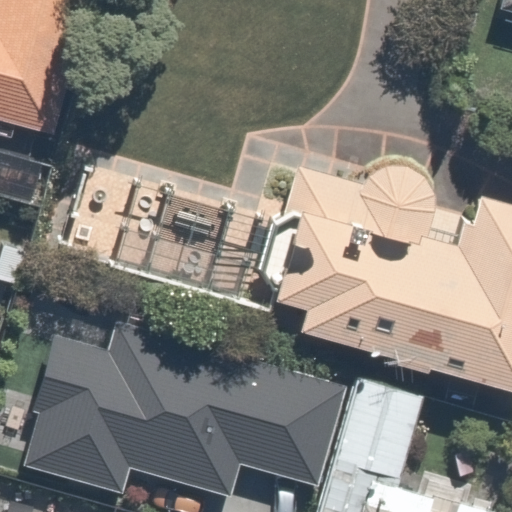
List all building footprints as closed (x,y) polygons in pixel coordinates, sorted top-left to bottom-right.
[(93,0),(0,0),(0,124),(38,140),(93,0)] [(511,15),(511,0),(485,0),(484,7),(511,15)] [(231,192),(85,142),(49,247),(116,270),(268,318),(511,401),(511,200),(258,113),(231,192)] [(0,362),(9,331),(0,327),(0,362)] [(438,398),(366,379),(329,511),(473,511),(412,495),(438,398)] [(174,511),(98,511),(12,488),(5,511),(316,511),(327,475),(260,456),(244,511),(180,493),(174,511)]
